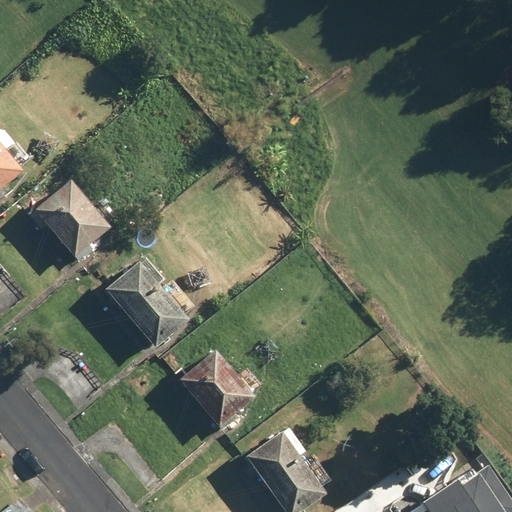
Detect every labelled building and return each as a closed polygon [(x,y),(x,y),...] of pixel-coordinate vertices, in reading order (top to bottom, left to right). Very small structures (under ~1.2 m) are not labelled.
[(0,132),(0,194),(30,169),(0,132)] [(78,178),(30,214),(43,231),(51,224),(76,258),(116,229),(78,178)] [(152,254),(108,289),(158,352),(203,316),(152,254)] [(262,396),(220,347),(180,381),(222,430),(262,396)] [(292,421),(244,456),(285,511),(292,511),(336,480),(292,421)] [(511,501),(484,461),(410,511),(509,511),(511,510),(511,501)] [(35,511),(21,493),(0,509),(0,511),(35,511)]
